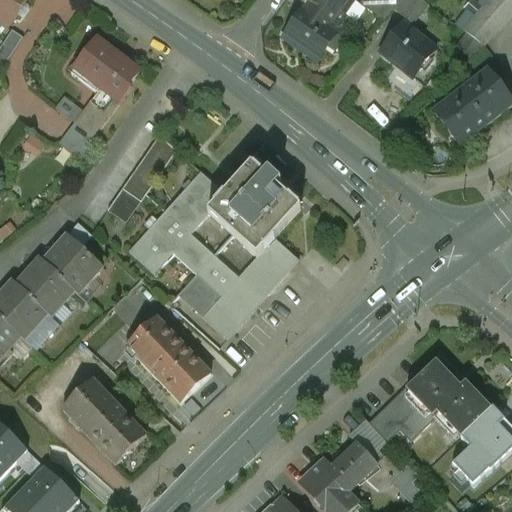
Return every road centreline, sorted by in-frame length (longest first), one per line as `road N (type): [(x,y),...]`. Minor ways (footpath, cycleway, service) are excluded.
road 1 (secondary): [(173,511),(447,259)]
road 2 (secondary): [(447,259),(220,64)]
